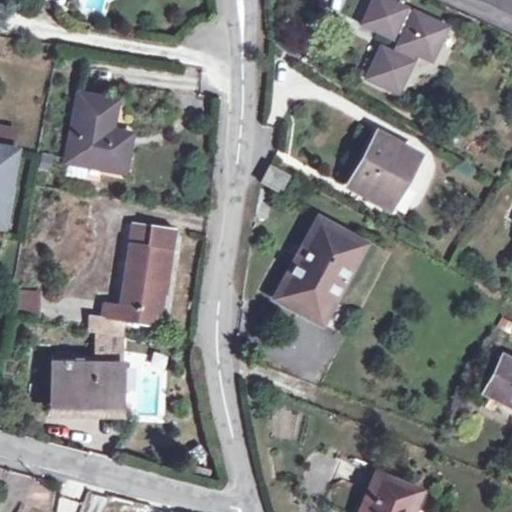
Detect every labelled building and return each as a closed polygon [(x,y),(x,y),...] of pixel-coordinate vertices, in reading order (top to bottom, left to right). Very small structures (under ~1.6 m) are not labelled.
[(444,27),(384,0),(372,0),(362,24),(390,37),(392,32),(401,36),(393,54),(380,49),(367,77),(397,92),(415,53),(429,60),(444,27)] [(511,0),(490,0),(511,10),(511,0)] [(114,101),(79,95),(67,159),(87,163),(122,170),(126,145),(107,141),(108,131),(114,101)] [(15,131),(0,127),(0,147),(11,150),(15,131)] [(128,134),(108,131),(107,141),(126,145),(128,134)] [(417,156),(375,133),(348,185),(380,203),(392,181),(401,186),(417,156)] [(0,147),(0,223),(13,150),(11,150),(0,147)] [(84,179),(87,163),(67,159),(64,175),(84,179)] [(268,166),(260,182),(278,193),(287,177),(268,166)] [(388,208),(401,186),(392,181),(380,203),(388,208)] [(357,241),(318,220),(276,299),(321,323),(339,289),(333,286),(357,241)] [(173,230),(133,223),(120,304),(103,302),(100,318),(121,321),(156,327),(161,293),(155,292),(162,249),(170,250),(173,230)] [(363,244),(357,241),(333,286),(339,289),(363,244)] [(163,293),(170,250),(162,249),(155,292),(161,293),(163,293)] [(17,289),(14,312),(37,314),(40,291),(17,289)] [(97,333),(120,337),(121,321),(100,318),(90,317),(87,332),(97,333)] [(120,337),(97,333),(97,346),(107,346),(119,342),(120,337)] [(97,346),(96,365),(118,365),(119,342),(107,346),(97,346)] [(511,362),(501,357),(483,392),(511,407),(511,362)] [(120,412),(120,402),(120,365),(118,365),(96,365),(50,364),(50,401),(49,411),(120,412)] [(412,511),(421,491),(376,474),(360,511),(412,511)]
